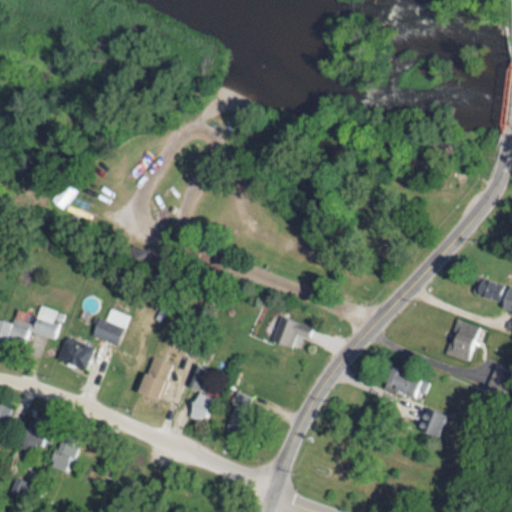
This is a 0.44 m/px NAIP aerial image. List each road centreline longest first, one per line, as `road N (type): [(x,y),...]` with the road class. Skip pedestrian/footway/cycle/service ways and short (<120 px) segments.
road 1 (residential): [(0,381),(132,422),(275,495)]
road 2 (residential): [(268,511),(317,399),(377,325)]
road 3 (residential): [(377,325),(479,213),(503,168)]
road 4 (residential): [(205,248),(377,325)]
